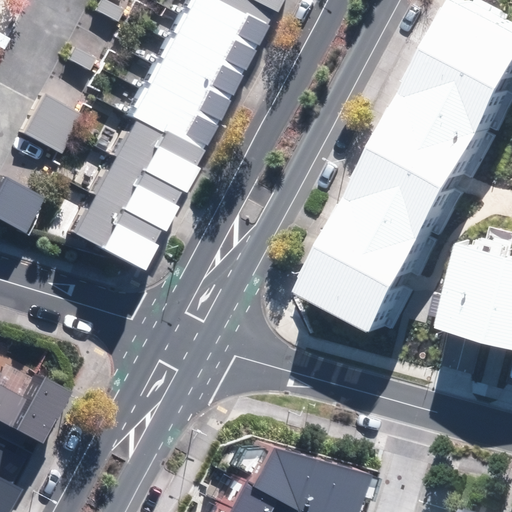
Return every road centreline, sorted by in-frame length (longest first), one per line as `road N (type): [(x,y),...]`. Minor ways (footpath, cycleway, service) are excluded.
road 1 (tertiary): [(386,0),(203,341)]
road 2 (tertiary): [(166,331),(338,0)]
road 3 (residential): [(418,403),(203,341)]
road 4 (tertiary): [(69,511),(166,331)]
road 5 (tertiary): [(203,341),(116,511)]
road 6 (residential): [(0,280),(166,331)]
